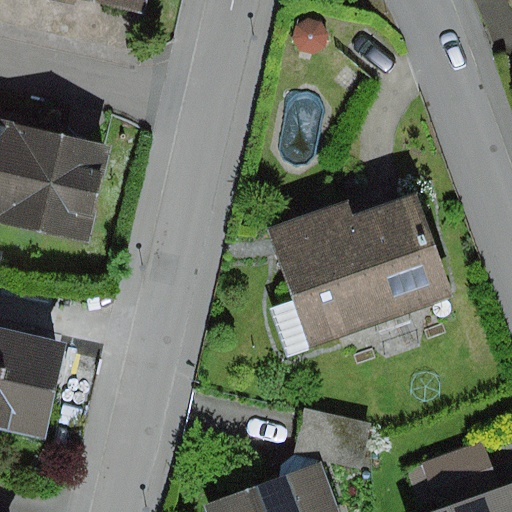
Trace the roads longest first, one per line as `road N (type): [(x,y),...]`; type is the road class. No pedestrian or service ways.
road 1 (residential): [(234,0),(117,511)]
road 2 (residential): [(423,0),(511,236)]
